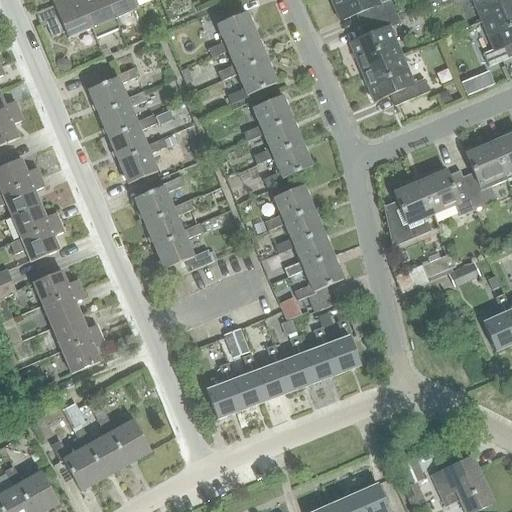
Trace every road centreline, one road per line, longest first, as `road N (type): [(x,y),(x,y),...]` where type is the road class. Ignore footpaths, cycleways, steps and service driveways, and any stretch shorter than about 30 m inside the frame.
road 1 (residential): [(205,471),(7,0)]
road 2 (residential): [(403,391),(350,165)]
road 3 (residential): [(205,471),(403,391)]
road 4 (residential): [(350,165),(286,0)]
road 5 (residential): [(350,165),(511,97)]
road 6 (residential): [(403,391),(511,443)]
